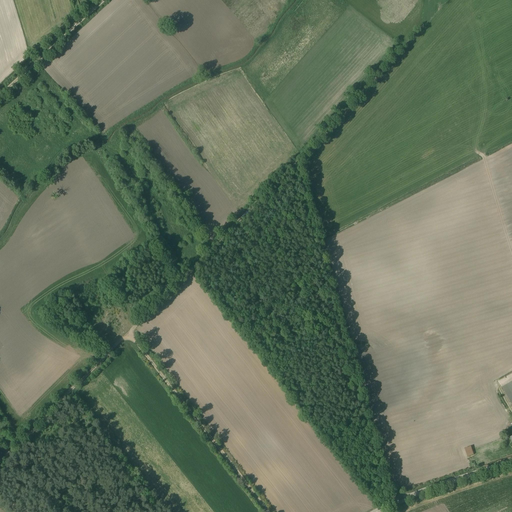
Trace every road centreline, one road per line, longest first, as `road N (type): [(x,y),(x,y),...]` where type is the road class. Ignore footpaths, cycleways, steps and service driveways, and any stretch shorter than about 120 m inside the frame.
road 1 (track): [(268,511),(129,333),(0,460)]
road 2 (track): [(129,333),(398,49)]
road 3 (tertiary): [(377,511),(511,462)]
road 4 (track): [(0,96),(104,0)]
